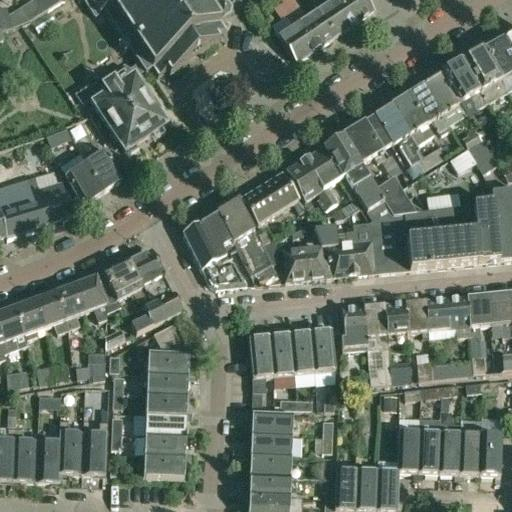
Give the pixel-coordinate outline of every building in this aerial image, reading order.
[(79,0),(94,21),(103,15),(138,68),(129,73),(123,69),(110,78),(112,87),(95,98),(89,89),(74,99),(81,109),(89,104),(124,157),(166,129),(165,128),(168,125),(160,112),(156,114),(144,96),(147,94),(138,81),(135,83),(134,82),(143,76),(144,77),(151,73),(156,81),(166,75),(168,80),(219,46),(216,41),(225,36),(220,27),(230,20),(232,14),(227,8),(221,6),(217,9),(214,6),(223,0),(79,0)] [(330,8),(317,16),(334,42),(353,29),(333,0),(324,0),(325,0),(330,8)] [(361,0),(333,0),(353,29),(372,16),(361,0)] [(317,16),(306,23),(291,1),(282,6),(315,54),(334,42),(317,16)] [(271,32),(295,68),(315,54),(282,6),(273,12),(282,25),(271,32)] [(5,11),(0,12),(0,33),(0,35),(11,32),(5,11)] [(511,40),(502,45),(502,46),(511,62),(511,40)] [(511,62),(502,46),(482,58),(505,96),(511,92),(511,62)] [(507,98),(505,96),(482,58),(462,70),(486,109),(507,98)] [(462,69),(441,82),(465,121),(486,109),(462,70),(462,69)] [(441,82),(424,92),(450,134),(460,128),(459,125),(465,121),(441,82)] [(424,92),(407,103),(432,143),(432,142),(425,130),(432,126),(441,139),(450,134),(424,92)] [(407,103),(391,112),(415,151),(432,143),(407,103)] [(391,151),(398,146),(399,149),(398,153),(409,170),(419,164),(415,157),(418,155),(415,151),(391,112),(390,113),(372,123),(389,151),(391,150),(391,151)] [(90,123),(89,121),(82,125),(97,150),(105,146),(91,123),(90,123)] [(342,142),(360,170),(373,162),(377,167),(385,162),(381,156),(389,151),(372,123),(342,142)] [(49,153),(70,145),(66,133),(45,142),(49,153)] [(466,153),(481,145),(475,135),(461,144),(466,153)] [(348,196),(352,194),(366,217),(372,227),(369,228),(370,246),(373,279),(396,277),(392,220),(374,193),(360,170),(342,142),(322,154),(341,184),(348,196)] [(443,161),(451,156),(446,148),(438,152),(443,161)] [(489,150),(477,157),(488,175),(500,168),(489,150)] [(438,152),(422,162),(428,172),(444,162),(443,161),(438,152)] [(328,192),(341,184),(322,154),(305,164),(333,210),(337,207),(328,192)] [(477,168),(468,154),(449,165),(458,180),(477,168)] [(101,198),(121,184),(105,155),(85,168),(101,198)] [(304,206),(316,198),(319,203),(316,204),(324,216),(333,210),(305,164),(286,176),(304,206)] [(65,181),(81,211),(101,198),(85,168),(65,181)] [(511,173),(502,175),(506,185),(511,184),(511,173)] [(298,218),(302,216),(280,180),(240,204),(257,231),(293,210),(298,218)] [(59,187),(37,194),(33,182),(27,184),(30,196),(34,209),(40,231),(55,226),(70,219),(59,187)] [(374,193),(392,220),(415,218),(415,217),(392,182),(374,193)] [(34,209),(30,196),(27,184),(0,192),(0,223),(6,241),(7,244),(41,233),(40,231),(34,209)] [(472,210),(415,217),(415,218),(392,220),(396,277),(511,264),(511,194),(490,197),(491,208),(472,210)] [(463,196),(432,203),(434,215),(466,208),(463,196)] [(249,281),(271,270),(263,254),(255,240),(253,236),(237,205),(216,218),(230,246),(249,281)] [(333,215),(334,225),(343,224),(359,213),(353,205),(340,213),(333,215)] [(226,264),(224,260),(220,252),(230,246),(216,218),(199,229),(232,290),(231,291),(231,292),(242,286),(230,262),(226,264)] [(354,250),(350,251),(352,281),(373,279),(370,246),(369,228),(353,230),(353,237),(341,239),(341,246),(353,245),(354,250)] [(182,239),(200,275),(209,292),(215,295),(224,294),(231,291),(232,290),(199,229),(182,239)] [(334,232),(313,234),(320,254),(331,284),(352,281),(350,251),(337,252),(334,232)] [(290,238),(292,244),(302,240),(300,234),(290,238)] [(272,248),(270,244),(264,235),(255,240),(263,254),(272,248)] [(274,246),(272,248),(263,254),(271,270),(279,267),(274,246)] [(320,254),(312,254),(311,247),(300,248),(305,286),(331,284),(320,254)] [(281,257),(284,288),(305,286),(300,248),(292,249),(293,256),(281,257)] [(140,294),(148,311),(172,299),(153,260),(146,258),(126,267),(140,294)] [(126,267),(104,279),(117,306),(140,294),(126,267)] [(279,288),(273,277),(265,281),(268,289),(279,288)] [(100,280),(95,282),(74,290),(84,318),(92,315),(97,328),(106,325),(106,319),(113,316),(100,280)] [(74,290),(54,298),(68,335),(79,331),(75,321),(84,318),(74,290)] [(44,333),(53,330),(56,339),(68,335),(54,298),(34,305),(44,333)] [(173,298),(172,299),(148,311),(142,314),(146,321),(130,329),(135,340),(182,316),(173,298)] [(507,299),(486,301),(489,331),(500,330),(501,343),(511,342),(507,299)] [(486,301),(466,303),(469,342),(469,346),(479,345),(478,332),(489,331),(486,301)] [(466,303),(445,305),(448,342),(455,342),(455,343),(469,342),(466,303)] [(34,305),(13,313),(26,346),(26,345),(37,341),(35,336),(44,333),(34,305)] [(428,344),(448,342),(445,305),(424,307),(428,344)] [(406,339),(420,337),(421,345),(428,344),(424,307),(403,309),(406,339)] [(403,309),(383,311),(386,349),(387,349),(407,347),(406,339),(403,309)] [(383,311),(362,313),(365,347),(366,355),(368,383),(369,391),(390,389),(388,369),(387,349),(386,349),(383,311)] [(13,313),(0,317),(0,337),(4,348),(3,348),(7,358),(28,350),(26,345),(26,346),(13,313)] [(343,343),(340,343),(341,358),(366,355),(365,347),(362,313),(341,315),(343,343)] [(147,358),(146,379),(187,381),(188,360),(183,360),(183,348),(174,329),(153,340),(160,352),(159,359),(147,358)] [(112,337),(117,348),(124,345),(119,334),(112,337)] [(334,377),(330,336),(309,338),(313,379),(334,377)] [(104,341),(104,355),(117,348),(112,337),(104,341)] [(309,338),(289,340),(293,381),(313,379),(309,338)] [(289,340),(269,342),(273,383),(293,381),(289,340)] [(248,344),(252,385),(273,383),(269,342),(248,344)] [(511,359),(501,360),(502,377),(511,375),(511,359)] [(109,362),(108,378),(118,378),(119,362),(109,362)] [(473,379),(484,378),(483,362),(471,363),(472,366),(473,379)] [(473,379),(472,366),(430,370),(431,375),(431,385),(462,382),(473,381),(473,379)] [(104,385),(104,377),(104,368),(91,367),(91,386),(104,385)] [(390,389),(390,388),(404,387),(403,386),(406,386),(405,377),(402,378),(401,367),(388,369),(390,389)] [(431,375),(430,370),(430,368),(415,369),(417,386),(431,385),(431,375)] [(66,369),(53,371),(56,387),(68,385),(66,369)] [(35,374),(38,390),(38,391),(56,387),(53,371),(52,372),(52,371),(35,374)] [(76,373),(77,384),(90,384),(89,372),(76,373)] [(6,395),(27,392),(25,376),(6,379),(6,395)] [(186,400),(187,381),(146,379),(145,398),(186,400)] [(113,383),(113,397),(122,397),(123,383),(113,383)] [(368,383),(339,385),(339,394),(369,391),(368,383)] [(496,387),(480,388),(481,397),(497,396),(496,387)] [(480,388),(465,390),(466,399),(481,397),(480,388)] [(455,391),(439,393),(440,402),(456,401),(455,391)] [(439,393),(423,394),(424,404),(440,402),(439,393)] [(420,404),(419,395),(403,397),(404,406),(420,404)] [(113,397),(112,414),(121,415),(122,397),(113,397)] [(145,398),(145,419),(186,421),(186,400),(145,398)] [(251,414),(261,414),(262,398),(252,398),(251,414)] [(396,401),(385,400),(383,400),(382,416),(395,417),(396,401)] [(333,417),(333,401),(323,401),(323,416),(333,417)] [(357,409),(359,409),(369,410),(369,401),(357,401),(357,409)] [(279,405),(279,415),(294,415),(295,406),(279,405)] [(311,406),(295,406),(294,415),(311,416),(311,406)] [(440,416),(439,428),(451,428),(451,419),(448,416),(440,416)] [(7,419),(7,432),(15,432),(15,420),(7,419)] [(145,419),(144,440),(185,441),(186,421),(145,419)] [(291,420),(251,419),(250,440),(290,442),(291,420)] [(111,423),(111,438),(121,439),(121,424),(111,423)] [(82,437),(67,437),(68,424),(59,424),(59,434),(60,434),(57,488),(59,488),(59,479),(80,479),(82,437)] [(99,426),(98,438),(82,437),(80,479),(104,480),(106,438),(106,426),(99,426)] [(322,427),(321,443),(331,443),(332,427),(322,427)] [(0,485),(12,486),(14,432),(7,432),(7,445),(0,444),(0,485)] [(12,486),(35,487),(37,445),(21,445),(21,433),(14,432),(12,486)] [(35,487),(57,488),(60,434),(59,434),(53,434),(52,445),(37,445),(35,487)] [(397,479),(417,479),(418,438),(397,437),(396,465),(396,477),(397,478),(397,479)] [(111,438),(110,455),(120,456),(121,439),(111,438)] [(417,479),(437,480),(438,439),(418,438),(417,479)] [(437,480),(458,481),(459,440),(438,439),(437,480)] [(144,440),(143,460),(184,462),(185,441),(144,440)] [(250,440),(249,461),(290,462),(290,442),(250,440)] [(458,481),(478,481),(480,441),(459,440),(458,481)] [(499,482),(501,441),(480,441),(478,481),(499,482)] [(321,459),(331,459),(331,443),(321,443),(321,459)] [(183,483),(184,462),(143,460),(142,482),(183,483)] [(249,461),(249,481),(289,482),(290,462),(249,461)] [(395,511),(397,490),(397,479),(397,478),(396,477),(396,465),(377,465),(376,476),(374,511),(395,511)] [(330,484),(331,468),(321,467),(320,484),(330,484)] [(126,471),(110,471),(110,481),(126,481),(126,471)] [(335,488),(334,503),(333,511),(354,511),(356,475),(335,475),(335,488)] [(354,511),(374,511),(376,476),(356,475),(354,511)] [(249,481),(248,502),(288,503),(289,482),(249,481)] [(335,488),(330,488),(325,488),(324,503),(334,503),(335,488)] [(247,511),(287,511),(288,503),(248,502),(247,511)] [(333,511),(334,503),(324,503),(323,511),(333,511)]
